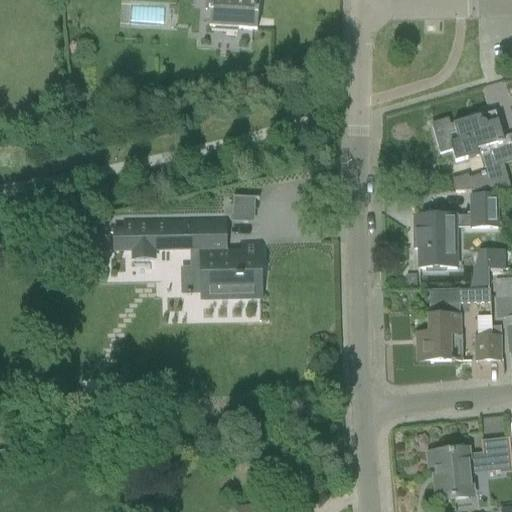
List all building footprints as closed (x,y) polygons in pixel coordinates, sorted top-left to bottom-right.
[(210,0),(209,29),(257,32),(258,0),(210,0)] [(66,104),(50,112),(51,113),(55,121),(59,119),(70,113),(66,104)] [(468,181),(471,192),(510,192),(503,166),(511,162),(511,136),(502,139),(501,134),(495,114),(453,126),(449,126),(448,121),(431,126),(440,156),(451,153),(454,163),(477,157),(476,152),(490,148),(497,172),(484,176),(484,174),(480,175),(480,177),(468,181)] [(418,251),(418,271),(456,271),(456,231),(497,231),(497,197),(469,198),(470,218),(434,218),(414,218),(414,251),(418,251)] [(229,199),(228,222),(247,223),(247,199),(229,199)] [(224,255),(223,224),(123,226),(123,232),(113,233),(114,253),(133,252),(133,263),(153,262),(153,252),(201,251),(202,301),(256,300),(255,270),(259,270),(259,246),(241,246),(241,254),(224,255)] [(511,281),(496,281),(496,301),(511,301),(511,281)] [(489,292),(459,293),(459,306),(490,305),(489,292)] [(511,301),(496,301),(497,320),(511,320),(511,301)] [(416,335),(416,364),(462,363),(462,318),(428,318),(428,335),(416,335)] [(475,340),(475,363),(500,363),(500,339),(475,340)] [(467,452),(428,456),(430,470),(435,470),(438,503),(472,500),(469,471),(499,469),(500,475),(511,473),(511,468),(509,441),(497,442),(481,443),(482,457),(467,458),(467,452)]
